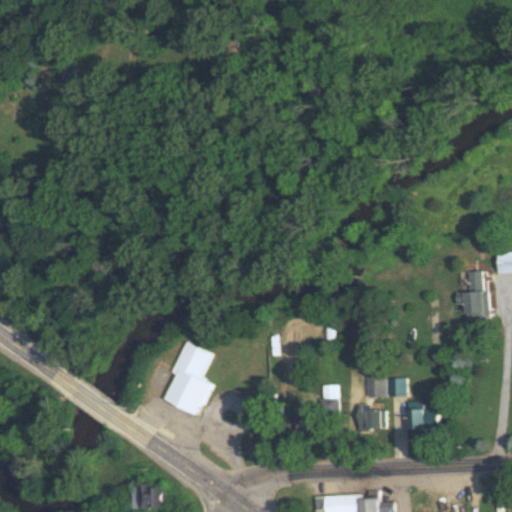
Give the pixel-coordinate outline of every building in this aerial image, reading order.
[(511,273),(511,251),(499,251),(499,273),(511,273)] [(487,271),(471,271),(471,291),(467,291),(467,318),(487,317),(487,271)] [(213,383),(203,379),(214,352),(188,340),(174,373),(178,374),(167,400),(199,414),(213,383)] [(369,395),(386,395),(386,371),(369,371),(369,395)] [(408,395),(408,378),(391,378),(391,395),(408,395)] [(425,401),(410,401),(410,430),(440,430),(440,408),(425,408),(425,401)] [(385,405),(355,405),(355,430),(386,429),(385,405)] [(168,485),(134,485),(134,508),(168,508),(168,485)] [(391,511),(392,501),(380,502),(380,494),(316,497),(317,510),(325,510),(325,511),(391,511)]
